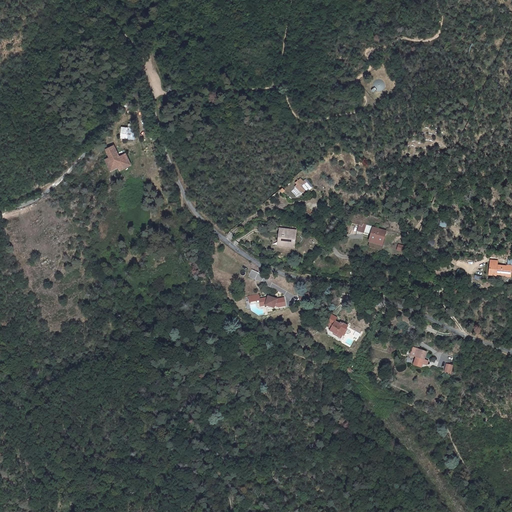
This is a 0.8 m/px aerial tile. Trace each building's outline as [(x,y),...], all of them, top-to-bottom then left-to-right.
[(129,122),(123,122),(122,131),(135,132),(136,119),(129,119),(129,122)] [(110,152),(105,154),(110,165),(118,162),(119,165),(123,163),(122,161),(129,158),(125,149),(118,152),(113,141),(106,144),(110,152)] [(301,177),(296,182),(297,184),(295,186),(304,196),(313,188),(301,177)] [(297,229),(283,227),(281,240),(287,240),(287,243),(295,244),(297,229)] [(386,231),(374,227),(370,239),(383,243),(386,231)] [(393,243),(392,250),(403,252),(404,245),(393,243)] [(497,261),(491,261),(490,273),(496,273),(496,272),(506,272),(506,274),(510,275),(511,263),(507,262),(507,264),(497,263),(497,261)] [(268,298),(261,298),(261,304),(263,305),(266,305),(273,308),(275,307),(276,307),(279,308),(286,308),(285,300),(279,300),(272,297),(272,299),(269,298),(268,298)] [(311,297),(301,298),(301,306),(311,305),(311,297)] [(339,333),(343,336),(348,326),(343,324),(343,325),(336,321),(337,319),(331,316),(326,325),(332,328),(330,332),(337,336),(339,333)] [(410,358),(418,360),(417,364),(422,365),(423,364),(426,364),(429,353),(418,351),(411,350),(410,358)]
